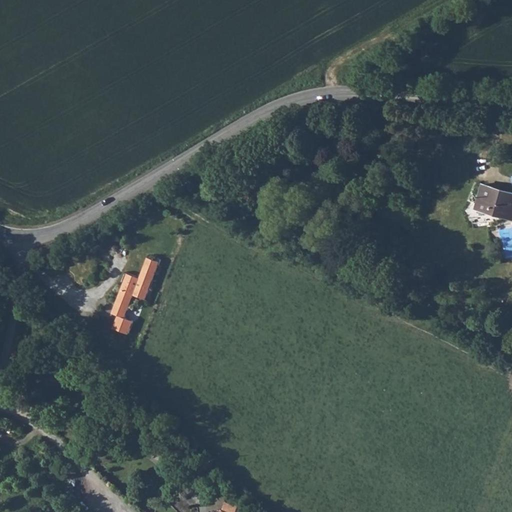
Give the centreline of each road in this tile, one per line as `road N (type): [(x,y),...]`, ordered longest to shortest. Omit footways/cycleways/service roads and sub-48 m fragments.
road 1 (tertiary): [(511,101),(301,96),(261,111),(78,223),(25,237),(0,232)]
road 2 (track): [(129,511),(37,420),(10,410),(19,295),(4,235)]
